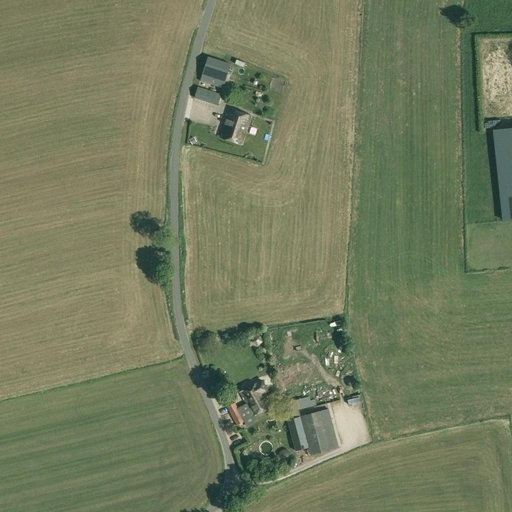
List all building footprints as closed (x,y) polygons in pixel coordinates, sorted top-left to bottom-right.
[(223,88),(231,64),(208,57),(200,81),(223,88)] [(218,105),(219,100),(221,95),(198,87),(195,98),(218,105)] [(242,144),(251,116),(230,109),(221,138),(242,144)] [(511,128),(494,130),(503,219),(511,218),(511,128)] [(254,345),(259,345),(263,341),(261,336),(256,335),(252,338),(251,341),(254,345)] [(240,392),(246,404),(247,405),(260,399),(260,398),(266,395),(264,393),(268,391),(262,381),(240,392)] [(246,404),(237,408),(238,408),(230,412),(237,425),(244,421),(253,416),(272,407),(266,395),(260,398),(260,399),(247,405),(246,404)] [(227,407),(230,412),(238,408),(237,408),(235,403),(227,407)] [(301,417),(309,449),(311,455),(339,448),(336,438),(330,439),(327,426),(333,424),(329,409),(301,417)] [(296,452),(309,449),(301,417),(288,420),(296,452)]
